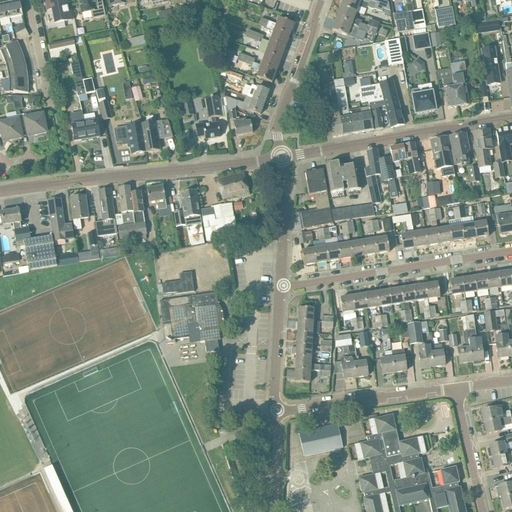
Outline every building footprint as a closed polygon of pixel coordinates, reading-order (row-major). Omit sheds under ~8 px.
[(7,3),(10,19),(22,17),(19,0),(7,3)] [(51,10),(54,24),(72,20),(69,7),(63,8),(61,0),(47,0),(45,1),(47,11),(51,10)] [(92,19),(105,16),(102,3),(95,5),(93,0),(78,0),(81,14),(90,12),(92,19)] [(367,3),(359,0),(343,0),(341,7),(355,12),(358,7),(366,9),(366,7),(390,16),(389,11),(383,9),(381,12),(374,9),(376,3),(368,0),(367,3)] [(381,12),(383,9),(389,11),(387,2),(380,0),(359,0),(367,3),(368,0),(376,3),(374,9),(381,12)] [(431,8),(438,7),(436,0),(429,0),(431,8)] [(0,21),(10,19),(7,3),(0,4),(0,21)] [(409,4),(405,5),(406,13),(411,12),(414,11),(413,4),(409,4)] [(438,29),(456,25),(452,6),(434,10),(438,29)] [(355,12),(341,7),(337,18),(358,26),(360,23),(361,23),(362,21),(353,18),(355,12)] [(412,23),(410,12),(403,14),(405,20),(395,22),(397,33),(413,30),(413,31),(414,31),(413,23),(412,23)] [(293,24),(278,18),(276,24),(268,22),(266,28),(274,30),(289,36),(293,24)] [(358,26),(337,18),(333,29),(347,35),(348,33),(363,38),(365,33),(368,26),(367,26),(367,27),(360,24),(361,23),(360,23),(358,26)] [(261,19),(259,25),(266,28),(268,22),(261,19)] [(368,26),(365,33),(375,37),(380,24),(370,20),(367,26),(368,26)] [(413,23),(414,31),(426,29),(424,21),(413,23)] [(19,41),(28,36),(25,30),(15,35),(19,41)] [(289,36),(274,30),(270,42),(285,48),(289,36)] [(245,37),(253,40),(254,36),(255,33),(248,31),(245,37)] [(254,36),(253,40),(261,43),(258,51),(265,54),(280,60),(285,48),(270,42),(262,40),(263,36),(255,33),(254,36)] [(433,48),(441,46),(439,33),(430,34),(433,48)] [(428,34),(411,37),(414,52),(431,49),(428,34)] [(129,47),(146,44),(144,36),(127,39),(129,47)] [(73,39),(48,44),(49,51),(74,46),(73,39)] [(402,63),(398,39),(398,40),(385,42),(389,66),(402,63)] [(0,51),(3,58),(5,64),(24,59),(20,50),(17,42),(0,50),(0,51)] [(487,84),(493,83),(499,82),(494,47),(481,49),(487,84)] [(230,69),(230,65),(228,54),(221,52),(223,66),(230,69)] [(316,67),(331,65),(330,53),(315,55),(316,67)] [(247,57),(239,54),(238,57),(237,60),(243,63),(244,63),(247,57)] [(255,59),(253,63),(276,71),(280,60),(265,54),(263,61),(255,58),(255,59)] [(252,66),(251,69),(259,71),(257,77),(272,83),(276,71),(253,63),(255,59),(247,57),(244,63),(252,66)] [(24,59),(5,64),(7,71),(8,78),(27,76),(27,75),(26,67),(24,59)] [(418,72),(425,71),(424,63),(417,59),(413,65),(417,68),(418,72)] [(86,95),(82,81),(78,63),(70,65),(77,97),(86,95)] [(452,77),(457,107),(469,105),(463,77),(466,77),(464,64),(450,66),(452,77)] [(227,72),(224,80),(236,85),(239,77),(227,72)] [(27,76),(8,78),(8,80),(9,86),(9,93),(28,94),(28,85),(27,76)] [(156,82),(154,76),(148,77),(149,84),(156,82)] [(457,107),(452,77),(443,79),(444,88),(447,109),(457,107)] [(82,81),(86,95),(94,93),(91,79),(82,81)] [(352,134),(348,111),(343,80),(334,81),(334,84),(343,135),(352,134)] [(404,124),(394,82),(365,87),(368,104),(369,104),(385,101),(386,110),(391,127),(404,124)] [(343,135),(334,84),(324,85),(326,98),(327,98),(329,106),(327,106),(332,137),(343,135)] [(247,97),(264,103),(268,91),(251,85),(247,97)] [(139,87),(131,90),(135,102),(143,99),(139,87)] [(419,88),(411,90),(412,96),(415,114),(435,111),(432,92),(420,94),(419,88)] [(16,111),(23,110),(20,95),(13,97),(16,111)] [(107,102),(105,102),(103,95),(97,97),(99,104),(98,104),(103,122),(112,119),(107,102)] [(219,100),(218,97),(204,99),(208,125),(203,125),(203,123),(195,125),(197,137),(204,136),(205,139),(220,137),(218,123),(216,123),(215,118),(222,117),(220,108),(227,107),(226,98),(226,99),(219,100)] [(260,114),(264,103),(247,97),(247,98),(246,97),(243,103),(225,97),(226,98),(227,107),(227,111),(233,110),(234,110),(236,106),(260,114)] [(370,113),(373,130),(383,128),(380,111),(386,110),(385,101),(369,104),(370,107),(370,113)] [(191,104),(182,105),(184,117),(193,115),(191,104)] [(348,111),(352,134),(373,130),(370,113),(370,107),(348,111)] [(245,120),(239,121),(239,118),(236,118),(235,111),(234,110),(233,110),(227,111),(227,112),(228,121),(233,120),(235,136),(252,133),(250,122),(246,122),(245,120)] [(74,141),(81,140),(81,143),(86,142),(86,139),(84,123),(81,112),(70,114),(72,125),(71,126),(74,141)] [(96,121),(95,121),(94,114),(82,116),(82,112),(81,112),(84,123),(86,139),(87,139),(88,141),(93,140),(93,138),(99,137),(96,121)] [(16,117),(21,139),(20,133),(27,132),(28,137),(46,133),(42,115),(32,117),(31,114),(16,117)] [(21,139),(16,117),(17,120),(7,123),(6,119),(0,120),(0,137),(2,137),(3,142),(21,139)] [(140,125),(145,152),(159,150),(157,139),(163,138),(162,130),(156,131),(154,122),(140,125)] [(145,152),(140,125),(122,128),(124,136),(121,137),(122,145),(129,144),(131,154),(145,152)] [(502,131),(496,132),(501,159),(511,158),(508,146),(511,145),(511,128),(507,130),(507,129),(502,130),(502,131)] [(489,129),(473,132),(479,168),(490,166),(488,150),(492,149),(489,129)] [(449,136),(454,165),(468,163),(464,144),(467,144),(465,133),(449,136)] [(454,173),(450,152),(447,136),(430,140),(436,170),(440,169),(441,176),(442,178),(455,175),(454,173)] [(407,165),(410,177),(421,175),(414,143),(403,145),(407,165)] [(407,165),(403,145),(390,148),(393,163),(399,162),(400,169),(399,170),(401,179),(410,177),(407,165)] [(381,175),(379,161),(377,151),(367,153),(370,168),(364,169),(368,185),(372,205),(380,203),(375,177),(381,176),(381,175)] [(390,159),(379,161),(381,175),(381,176),(382,182),(387,181),(390,199),(397,197),(394,179),(390,159)] [(338,162),(326,164),(331,193),(344,191),(343,190),(348,189),(348,192),(361,189),(357,164),(344,167),(343,164),(339,164),(338,162)] [(504,178),(502,164),(501,162),(492,164),(495,179),(504,178)] [(477,167),(466,169),(469,184),(480,182),(477,167)] [(322,169),(305,172),(309,196),(316,195),(317,204),(328,202),(322,169)] [(220,200),(249,196),(245,175),(217,179),(220,200)] [(124,225),(135,224),(130,194),(129,187),(119,189),(122,213),(124,225)] [(148,203),(157,202),(158,210),(166,209),(163,187),(146,189),(148,203)] [(103,222),(95,223),(97,237),(117,235),(116,227),(110,189),(98,191),(103,222)] [(176,227),(185,225),(201,223),(196,191),(180,193),(183,211),(173,213),(176,227)] [(130,194),(135,224),(118,227),(120,239),(125,238),(126,243),(147,240),(140,192),(130,194)] [(429,209),(436,208),(436,207),(435,200),(434,196),(427,197),(429,209)] [(85,197),(70,199),(74,230),(81,229),(79,219),(88,218),(85,197)] [(429,209),(427,197),(421,199),(423,210),(429,209)] [(444,206),(443,198),(435,200),(436,207),(444,206)] [(71,225),(63,226),(60,200),(49,201),(55,243),(74,240),(71,225)] [(317,212),(300,215),(303,230),(332,224),(332,223),(330,211),(328,202),(317,204),(315,204),(317,212)] [(212,212),(201,214),(206,242),(238,237),(234,217),(231,204),(211,207),(212,212)] [(484,204),(476,205),(478,216),(485,214),(484,204)] [(371,205),(366,206),(367,218),(375,217),(374,213),(372,208),(371,205)] [(8,211),(8,210),(7,209),(2,209),(1,211),(1,212),(3,225),(13,224),(17,248),(20,247),(20,250),(25,249),(29,271),(57,266),(52,236),(31,240),(29,228),(21,229),(20,223),(21,222),(19,209),(8,211)] [(336,210),(330,211),(332,223),(338,222),(336,210)] [(432,230),(425,231),(427,246),(439,244),(437,230),(435,221),(436,220),(434,210),(429,211),(432,230)] [(499,235),(500,235),(502,236),(505,236),(506,233),(511,232),(511,216),(511,213),(492,216),(494,226),(497,226),(499,235)] [(413,233),(412,226),(410,216),(404,217),(406,227),(407,227),(408,234),(401,235),(403,250),(415,248),(413,233)] [(389,219),(382,220),(384,232),(391,231),(389,219)] [(486,222),(473,224),(476,238),(488,237),(486,222)] [(473,224),(461,226),(464,240),(476,238),(473,224)] [(461,226),(449,228),(452,242),(464,240),(461,226)] [(449,228),(437,230),(439,244),(452,242),(449,228)] [(413,233),(415,248),(427,246),(425,231),(413,233)] [(96,233),(87,234),(89,247),(98,245),(96,233)] [(387,238),(374,240),(376,254),(389,252),(387,238)] [(374,240),(362,242),(364,256),(376,254),(374,240)] [(362,242),(350,243),(352,258),(364,256),(362,242)] [(350,243),(338,245),(340,260),(352,258),(350,243)] [(338,245),(326,247),(328,262),(340,260),(338,245)] [(326,247),(314,249),(316,264),(328,262),(326,247)] [(119,249),(107,251),(108,259),(120,257),(119,257),(119,249)] [(316,264),(314,249),(301,251),(304,266),(316,264)] [(5,257),(0,258),(1,264),(19,262),(18,255),(12,256),(12,254),(5,255),(5,257)] [(77,258),(57,261),(58,267),(78,263),(77,258)] [(500,289),(511,286),(511,283),(510,272),(498,274),(500,289)] [(163,296),(194,292),(191,273),(179,275),(180,281),(162,284),(163,296)] [(498,274),(486,276),(488,291),(500,289),(498,274)] [(486,276),(474,278),(476,292),(488,291),(486,276)] [(474,278),(462,280),(464,294),(476,292),(474,278)] [(464,294),(462,280),(449,282),(452,296),(464,294)] [(425,285),(427,300),(440,298),(438,283),(425,285)] [(427,300),(425,285),(413,287),(415,302),(424,301),(425,308),(423,309),(424,320),(430,319),(428,307),(427,300)] [(408,303),(415,302),(413,287),(401,289),(403,304),(405,312),(406,322),(412,322),(410,311),(409,311),(408,303)] [(391,306),(403,304),(401,289),(389,291),(391,306)] [(389,291),(377,293),(379,308),(391,306),(389,291)] [(377,293),(365,295),(367,310),(379,308),(377,293)] [(175,344),(174,340),(189,338),(187,326),(197,325),(198,333),(199,332),(201,343),(205,342),(206,353),(219,351),(217,341),(220,340),(219,330),(221,330),(216,294),(159,301),(165,345),(175,344)] [(365,295),(353,297),(355,312),(367,310),(365,295)] [(355,312),(353,297),(340,299),(343,313),(355,312)] [(465,301),(467,312),(477,311),(475,303),(471,304),(470,301),(465,301)] [(298,308),(298,321),(312,321),(313,309),(298,308)] [(321,322),(332,322),(333,312),(322,311),(321,322)] [(484,314),(484,315),(485,326),(487,333),(497,332),(494,312),(484,314)] [(298,321),(297,333),(312,334),(312,321),(298,321)] [(419,323),(407,325),(410,346),(422,344),(419,323)] [(507,359),(507,357),(509,357),(505,326),(500,327),(501,336),(495,337),(498,359),(500,358),(500,360),(507,359)] [(446,330),(438,331),(440,343),(448,342),(446,330)] [(467,337),(468,342),(470,363),(473,362),(474,364),(480,363),(480,361),(482,361),(479,339),(475,339),(473,331),(466,332),(467,337)] [(367,332),(358,333),(360,348),(369,347),(367,332)] [(464,348),(457,350),(459,364),(470,363),(468,342),(467,337),(466,332),(462,332),(464,348)] [(297,333),(296,345),(311,346),(312,334),(297,333)] [(355,352),(348,353),(348,348),(351,347),(349,335),(336,337),(335,349),(342,347),(343,355),(347,355),(348,357),(340,358),(343,380),(355,378),(352,357),(355,356),(355,352)] [(455,335),(448,336),(450,348),(457,347),(456,343),(455,335)] [(433,346),(431,336),(428,336),(429,346),(432,368),(444,366),(442,352),(441,345),(433,346)] [(310,359),(311,346),(296,345),(296,358),(310,359)] [(430,370),(429,368),(432,368),(429,346),(417,347),(420,369),(424,369),(424,371),(430,370)] [(391,351),(393,373),(405,371),(402,350),(391,351)] [(393,373),(391,351),(390,352),(384,353),(385,359),(380,360),(382,374),(393,373)] [(357,363),(357,356),(355,356),(352,357),(355,378),(367,376),(365,362),(357,363)] [(330,366),(310,365),(310,359),(296,358),(295,370),(310,371),(319,371),(319,372),(330,372),(330,366)] [(310,371),(295,370),(294,382),(309,383),(310,371)] [(484,423),(511,417),(510,411),(505,412),(503,406),(481,411),(484,423)] [(398,443),(392,415),(368,421),(371,437),(366,438),(367,442),(354,445),(357,461),(369,459),(373,475),(358,479),(361,494),(363,494),(364,498),(362,499),(365,511),(465,511),(460,487),(457,488),(457,483),(459,483),(455,467),(439,471),(443,487),(432,489),(428,473),(424,474),(421,459),(418,459),(417,455),(425,453),(421,437),(398,443)] [(486,434),(500,431),(511,428),(511,422),(511,417),(484,423),(484,425),(482,425),(484,432),(486,432),(486,434)] [(342,448),(337,425),(298,434),(304,457),(342,448)] [(492,458),(511,453),(511,434),(504,436),(506,442),(489,446),(490,448),(487,449),(489,457),(492,457),(492,458)] [(511,453),(492,458),(492,460),(490,460),(492,467),(494,467),(494,469),(509,466),(507,460),(511,458),(511,453)] [(71,511),(52,466),(44,470),(62,511),(71,511)] [(501,498),(511,495),(511,483),(498,486),(501,498)] [(503,510),(511,508),(511,495),(501,498),(503,510)]
